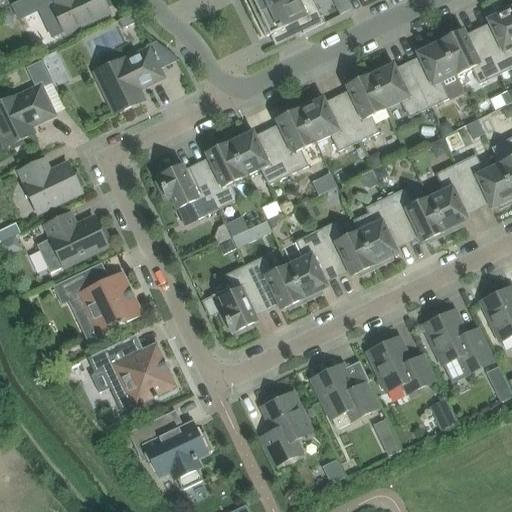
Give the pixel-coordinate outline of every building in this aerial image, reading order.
[(23,0),(10,6),(18,22),(38,13),(52,7),(56,16),(44,21),(53,39),(65,34),(65,35),(66,34),(65,33),(107,13),(108,14),(109,14),(107,9),(111,7),(107,0),(23,0)] [(247,0),(255,17),(291,0),(247,0)] [(291,0),(255,17),(265,38),(293,25),(299,36),(324,24),(312,0),(291,0)] [(492,32),(480,37),(499,76),(511,69),(511,51),(511,50),(511,49),(511,12),(509,6),(492,14),(494,17),(487,21),(492,32)] [(1,13),(0,15),(0,18),(1,22),(7,24),(12,22),(13,17),(11,12),(5,11),(1,13)] [(123,30),(137,23),(131,15),(119,21),(123,30)] [(479,86),(499,76),(480,37),(469,43),(464,32),(457,35),(455,32),(439,40),(456,77),(471,69),(479,86)] [(441,84),(456,77),(439,40),(422,48),(423,51),(416,55),(422,65),(410,71),(429,110),(449,100),(441,84)] [(96,74),(115,115),(143,102),(138,90),(162,78),(150,53),(148,51),(124,62),(123,60),(96,74)] [(387,69),(385,66),(368,74),(386,110),(401,103),(409,119),(429,110),(410,71),(399,76),(394,65),(387,69)] [(371,118),(386,110),(368,74),(352,82),(353,85),(346,88),(351,99),(340,105),(359,144),(379,134),(371,118)] [(53,116),(40,88),(16,100),(15,98),(0,104),(0,137),(6,148),(10,146),(12,151),(24,145),(22,141),(33,135),(30,128),(53,116)] [(506,94),(500,97),(505,108),(511,105),(506,94)] [(505,108),(500,97),(491,101),(496,113),(505,108)] [(339,153),(359,144),(340,105),(329,110),(323,99),(316,103),(315,99),(298,107),(316,144),(331,137),(339,153)] [(511,105),(502,110),(505,117),(510,118),(511,117),(511,105)] [(301,151),(316,144),(298,107),(281,116),(283,119),(276,122),(281,133),(270,138),(288,177),(308,168),(301,151)] [(477,121),(467,126),(474,141),(484,136),(477,121)] [(444,124),(439,127),(443,137),(453,133),(450,126),(444,124)] [(246,136),(245,133),(228,141),(245,178),(261,171),(268,187),(288,177),(270,138),(258,144),(253,133),(246,136)] [(442,139),(429,145),(434,155),(439,157),(448,153),(442,139)] [(511,139),(506,142),(511,153),(511,159),(499,165),(511,192),(511,139)] [(230,185),(245,178),(228,141),(211,149),(212,152),(205,156),(211,167),(199,172),(218,211),(238,201),(230,185)] [(376,155),(367,158),(373,170),(385,165),(381,157),(376,155)] [(500,210),(511,204),(511,192),(499,165),(484,173),(476,157),(456,166),(475,205),(486,200),(491,211),(498,207),(500,210)] [(74,177),(68,165),(67,166),(67,167),(54,173),(53,176),(50,174),(43,161),(20,173),(26,186),(24,187),(37,215),(38,214),(38,213),(80,193),(80,194),(81,193),(79,189),(83,187),(78,175),(74,177)] [(436,176),(444,192),(429,199),(446,236),(463,228),(462,225),(469,221),(463,211),(475,205),(456,166),(436,176)] [(218,211),(199,172),(188,178),(183,167),(176,170),(174,167),(158,174),(160,178),(157,179),(158,183),(155,184),(163,200),(166,199),(168,202),(171,201),(176,211),(190,205),(198,221),(218,211)] [(384,167),(374,172),(378,182),(385,179),(387,174),(384,167)] [(429,244),(446,236),(429,199),(414,207),(406,190),(386,200),(404,239),(416,234),(421,244),(428,241),(429,244)] [(393,244),(404,239),(386,200),(366,210),(369,215),(354,223),(359,233),(358,233),(376,270),(393,262),(391,259),(398,255),(393,244)] [(50,241),(37,247),(50,275),(65,268),(64,267),(106,247),(106,248),(107,247),(105,243),(110,241),(104,229),(99,231),(94,219),(93,220),(93,221),(80,227),(79,230),(76,228),(69,215),(46,226),(52,240),(50,241)] [(225,225),(230,237),(247,229),(242,218),(225,225)] [(273,220),(266,223),(270,231),(277,228),(273,220)] [(14,223),(3,229),(8,240),(19,234),(14,223)] [(266,223),(232,239),(237,250),(271,234),(266,223)] [(218,227),(215,236),(218,243),(230,237),(225,225),(224,224),(218,227)] [(359,278),(376,270),(358,233),(343,240),(336,224),(315,234),(334,273),(346,267),(351,278),(358,275),(359,278)] [(295,243),(303,260),(288,267),(306,304),(323,295),(321,292),(328,289),(323,278),(334,273),(315,234),(295,243)] [(16,237),(0,244),(6,257),(19,251),(20,246),(16,237)] [(231,238),(218,244),(224,256),(236,250),(231,238)] [(289,312),(306,304),(288,267),(273,274),(265,258),(245,267),(264,306),(275,301),(280,312),(287,309),(289,312)] [(253,312),(264,306),(245,267),(225,277),(233,293),(215,302),(213,298),(202,303),(210,319),(221,314),(223,316),(220,317),(227,333),(230,332),(232,335),(235,334),(237,337),(252,329),(251,326),(258,323),(253,312)] [(82,276),(55,289),(62,305),(70,301),(78,318),(88,312),(100,336),(119,327),(120,329),(123,327),(122,325),(141,316),(134,301),(135,300),(130,290),(129,291),(121,275),(90,290),(82,276)] [(501,343),(511,337),(511,289),(482,303),(501,343)] [(443,367),(444,366),(452,382),(467,375),(468,376),(493,364),(477,331),(466,337),(454,312),(424,327),(443,367)] [(387,394),(403,386),(408,395),(433,383),(421,358),(410,364),(398,339),(368,354),(387,394)] [(117,347),(89,360),(97,376),(102,374),(121,414),(134,408),(153,399),(154,400),(158,398),(157,397),(176,388),(168,372),(169,372),(164,362),(163,362),(156,347),(145,352),(124,362),(117,347)] [(331,421),(348,413),(352,422),(377,410),(365,385),(354,391),(342,366),(312,381),(331,421)] [(498,370),(488,375),(492,385),(503,380),(498,370)] [(311,434),(292,394),(262,409),(274,433),(262,439),(276,467),(301,455),(295,442),(311,434)] [(446,401),(430,409),(442,432),(458,425),(446,401)] [(170,415),(130,435),(138,452),(144,449),(159,479),(173,472),(182,492),(203,482),(198,471),(201,470),(197,461),(208,456),(207,453),(211,451),(204,435),(199,437),(197,433),(195,435),(192,428),(194,427),(193,424),(178,431),(170,415)] [(385,422),(373,427),(379,438),(390,432),(385,422)]
